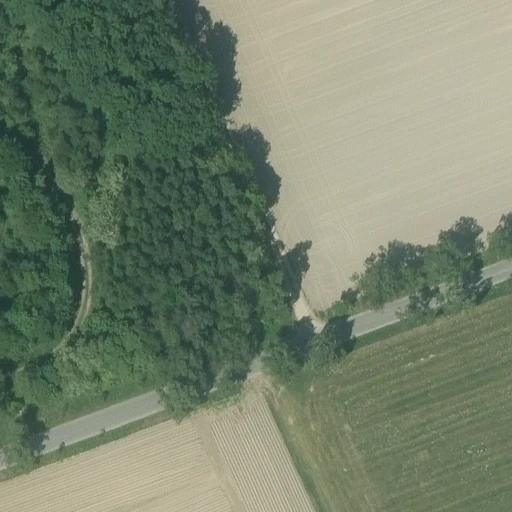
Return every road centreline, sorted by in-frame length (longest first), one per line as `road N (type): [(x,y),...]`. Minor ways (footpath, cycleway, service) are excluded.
road 1 (unclassified): [(511,270),(0,459)]
road 2 (track): [(161,0),(315,343)]
road 3 (track): [(0,358),(38,343),(76,273),(75,223),(32,153),(0,129)]
